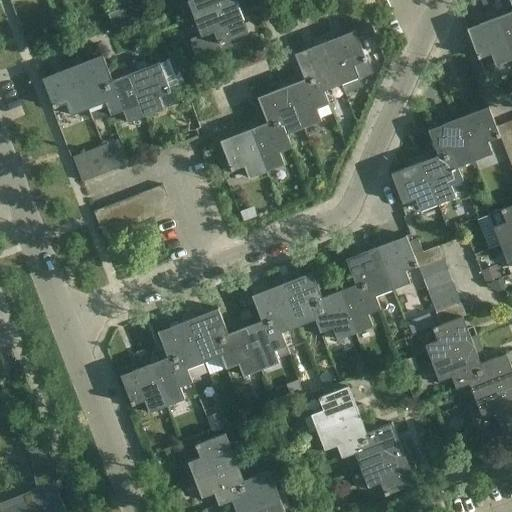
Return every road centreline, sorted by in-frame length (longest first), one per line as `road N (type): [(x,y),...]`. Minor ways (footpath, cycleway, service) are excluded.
road 1 (residential): [(64,322),(344,215),(440,0)]
road 2 (residential): [(64,322),(138,511)]
road 3 (residential): [(20,210),(64,322)]
